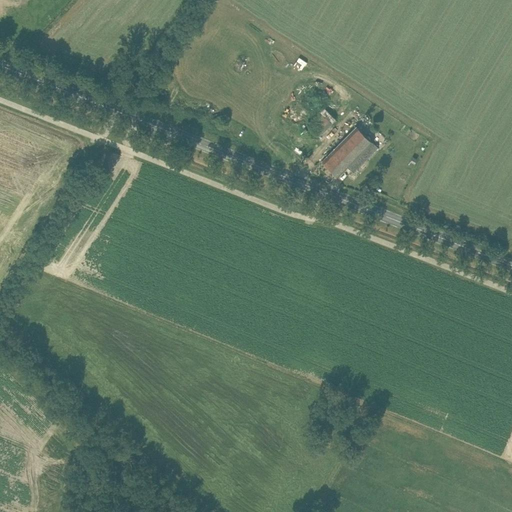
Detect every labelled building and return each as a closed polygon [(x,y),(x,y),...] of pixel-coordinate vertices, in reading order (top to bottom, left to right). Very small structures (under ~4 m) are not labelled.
[(64,0),(55,0),(58,8),(66,5),(64,0)] [(43,25),(50,23),(45,1),(37,3),(43,25)] [(36,6),(29,9),(36,31),(43,29),(36,6)] [(20,16),(28,39),(36,37),(29,13),(20,16)] [(308,124),(320,135),(337,117),(325,106),(308,124)] [(338,176),(347,166),(353,172),(378,147),(356,125),(322,160),(338,176)]
